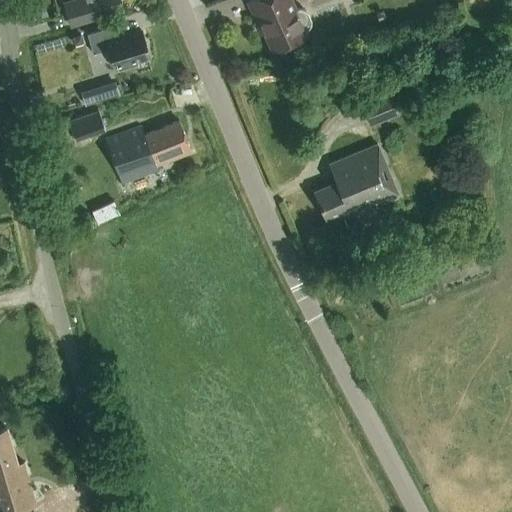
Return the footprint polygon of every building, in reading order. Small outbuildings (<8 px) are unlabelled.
[(71,26),(98,18),(92,0),(71,0),(63,2),(71,26)] [(92,0),(98,18),(123,10),(119,0),(92,0)] [(307,11),(299,8),(295,10),(290,0),(249,0),(259,22),(262,21),(274,48),(306,34),(304,28),(307,27),(310,19),(307,11)] [(44,4),(31,8),(34,20),(48,16),(44,4)] [(149,57),(141,30),(117,37),(114,26),(87,34),(93,53),(109,48),(115,67),(149,57)] [(76,43),(84,41),(82,34),(74,36),(76,43)] [(118,95),(113,81),(80,91),(85,105),(118,95)] [(370,125),(416,106),(406,82),(360,101),(370,125)] [(68,120),(75,141),(105,130),(98,110),(68,120)] [(155,165),(190,152),(179,120),(143,133),(141,126),(105,139),(120,181),(156,168),(155,165)] [(339,181),(316,190),(329,223),(400,194),(379,143),(331,163),(339,181)] [(116,198),(96,207),(102,221),(122,212),(116,198)] [(344,227),(348,240),(360,236),(355,223),(344,227)] [(0,511),(7,511),(35,504),(30,485),(28,485),(26,479),(28,478),(23,462),(17,463),(6,427),(0,428),(0,511)]
